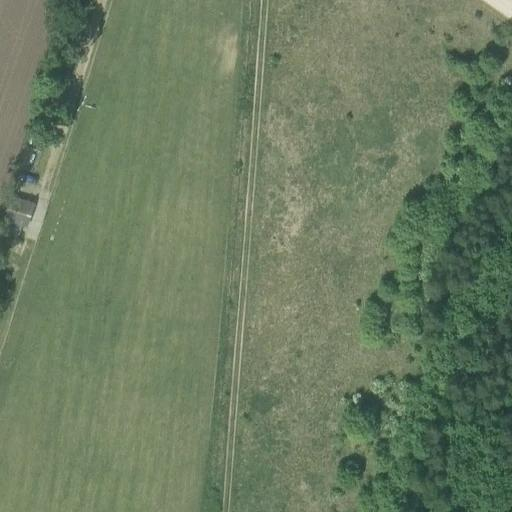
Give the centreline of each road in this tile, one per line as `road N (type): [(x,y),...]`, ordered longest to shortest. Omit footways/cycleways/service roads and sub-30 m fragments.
road 1 (track): [(266,0),(223,511)]
road 2 (track): [(103,0),(41,190)]
